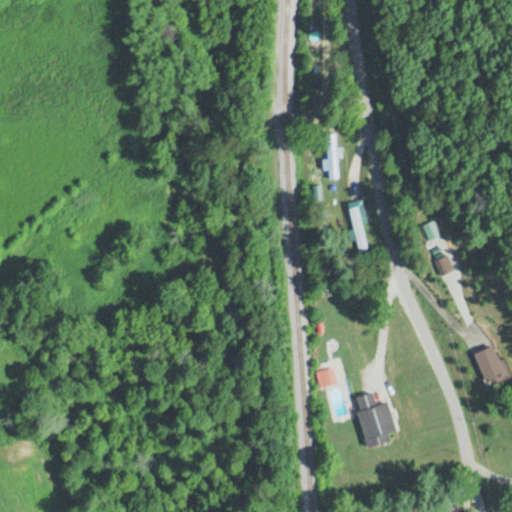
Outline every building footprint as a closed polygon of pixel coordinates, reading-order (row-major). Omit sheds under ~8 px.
[(357,251),(367,249),(360,216),(359,216),(357,205),(347,207),(357,251)] [(440,235),(434,221),(419,227),(425,241),(440,235)] [(435,260),(441,273),(452,268),(447,256),(435,260)] [(503,373),(491,344),(471,352),(483,381),(503,373)] [(386,400),(374,403),(371,391),(352,396),(365,446),(389,440),(387,432),(394,431),(386,400)]
